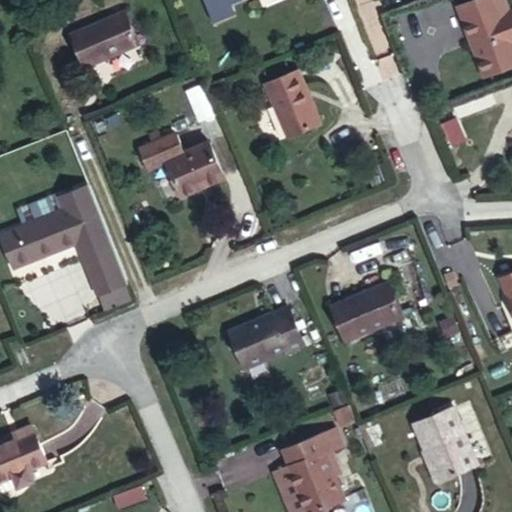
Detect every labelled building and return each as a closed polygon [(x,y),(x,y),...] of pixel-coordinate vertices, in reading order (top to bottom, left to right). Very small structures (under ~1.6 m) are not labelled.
[(221,7),(238,0),(191,0),(203,27),(225,17),(221,7)] [(454,0),(453,0),(482,72),(511,59),(511,1),(509,2),(508,0),(454,0)] [(112,12),(57,30),(69,67),(123,45),(112,12)] [(288,66),(254,80),(278,136),(311,121),(288,66)] [(214,180),(198,144),(171,156),(163,138),(124,156),(132,174),(150,166),(166,202),(214,180)] [(85,296),(117,281),(76,190),(47,203),(49,212),(56,209),(69,243),(64,245),(85,296)] [(0,260),(4,271),(64,245),(69,243),(56,209),(49,212),(0,232),(0,260)] [(481,263),(487,282),(511,271),(511,265),(506,252),(481,263)] [(511,271),(487,282),(502,318),(511,313),(511,271)] [(376,282),(335,299),(350,336),(391,319),(376,282)] [(350,336),(335,299),(321,305),(336,342),(350,336)] [(274,303),(212,329),(229,369),(264,352),(268,354),(291,343),(274,303)] [(446,325),(440,311),(427,316),(433,330),(446,325)] [(437,401),(405,415),(427,466),(460,453),(437,401)] [(12,444),(0,449),(0,485),(4,483),(9,495),(26,488),(21,476),(38,469),(21,430),(10,436),(12,444)] [(328,433),(278,455),(285,471),(283,472),(300,511),(318,511),(319,511),(338,503),(318,457),(336,450),(328,433)] [(0,440),(0,449),(12,444),(10,436),(0,440)]
